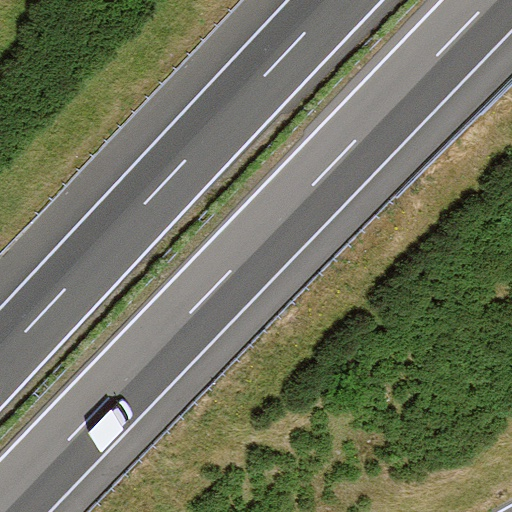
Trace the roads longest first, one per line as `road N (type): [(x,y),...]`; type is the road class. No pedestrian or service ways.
road 1 (motorway): [(0,510),(495,0)]
road 2 (motorway): [(339,0),(0,363)]
